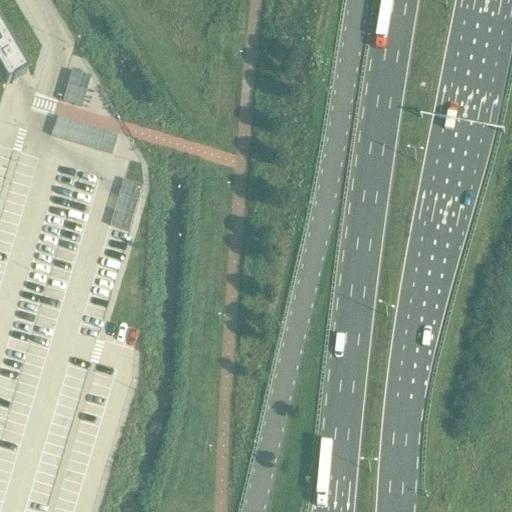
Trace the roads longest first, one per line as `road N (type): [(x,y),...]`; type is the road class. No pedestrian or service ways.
road 1 (unclassified): [(359,0),(324,207),(253,511)]
road 2 (primary): [(394,511),(405,378),(482,0)]
road 3 (primary): [(398,0),(331,511)]
